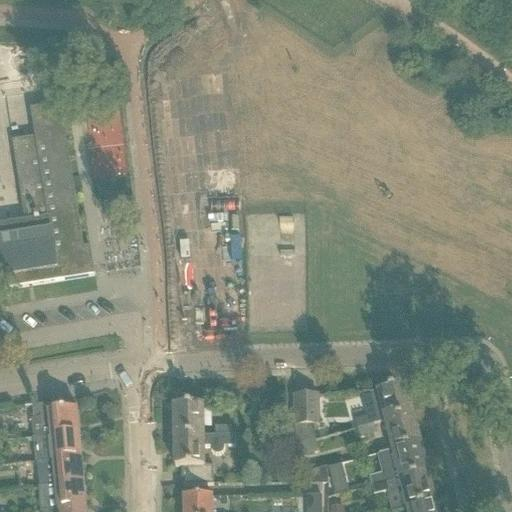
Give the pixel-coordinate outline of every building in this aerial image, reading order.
[(284,23),(225,24),(229,245),(289,244),(284,23)] [(0,279),(1,279),(3,291),(28,287),(33,286),(95,276),(90,249),(81,250),(77,226),(80,226),(78,214),(76,214),(72,190),(74,190),(72,178),(70,179),(66,154),(68,154),(66,142),(64,143),(60,118),(62,118),(61,106),(57,107),(37,110),(31,111),(35,139),(12,142),(25,222),(0,226),(0,279)] [(313,111),(314,159),(323,159),(338,159),(337,111),(313,111)] [(385,423),(413,416),(406,386),(378,394),(385,423)] [(319,427),(318,397),(294,398),(295,427),(319,427)] [(35,440),(79,436),(77,411),(51,413),(51,405),(32,407),(35,440)] [(174,438),(203,437),(203,407),(174,408),(174,438)] [(420,445),(413,416),(385,423),(392,452),(420,445)] [(357,430),(373,426),(371,417),(355,421),(357,430)] [(375,435),(373,426),(357,430),(360,439),(375,435)] [(215,437),(232,437),(232,429),(215,429),(215,437)] [(79,436),(35,440),(37,464),(82,460),(79,436)] [(215,437),(203,437),(174,438),(175,443),(169,443),(169,450),(173,453),(175,453),(175,469),(183,469),(183,487),(213,486),(213,467),(204,467),(204,449),(211,449),(212,453),(213,455),(216,456),(220,456),(223,454),(224,452),(224,448),(235,448),(235,437),(232,437),(215,437)] [(315,441),(294,446),(297,459),(318,454),(315,441)] [(380,455),(385,475),(369,479),(372,488),(428,474),(420,445),(392,452),(380,455)] [(82,460),(37,464),(39,489),(84,484),(82,460)] [(341,466),(328,470),(331,479),(344,476),(341,466)] [(329,485),(327,469),(306,473),(307,487),(329,485)] [(428,474),(372,488),(374,498),(387,494),(391,511),(402,511),(407,511),(435,503),(428,474)] [(50,511),(86,509),(84,484),(39,489),(41,511),(50,511)] [(183,511),(212,511),(213,499),(184,499),(183,511)] [(407,511),(436,511),(435,503),(407,511)]
